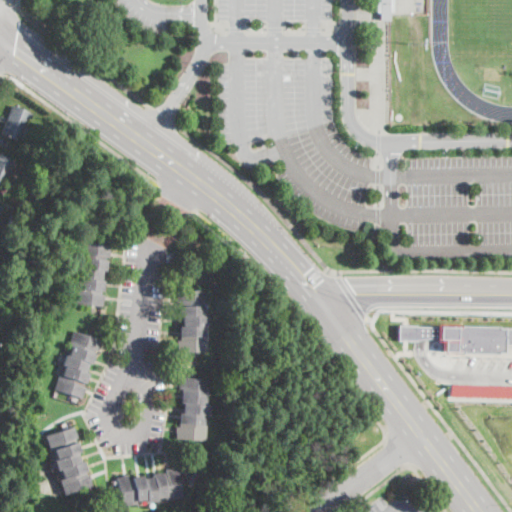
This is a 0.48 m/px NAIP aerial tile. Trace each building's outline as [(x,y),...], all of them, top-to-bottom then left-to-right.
[(389,0),(389,21),(379,21),(379,0),(389,0)] [(20,137),(18,140),(2,133),(13,106),(30,113),(20,137)] [(6,179),(2,189),(0,188),(0,157),(12,162),(6,179)] [(45,195),(40,208),(25,202),(30,189),(45,195)] [(21,219),(22,217),(28,220),(23,233),(6,226),(10,215),(21,219)] [(39,228),(38,234),(30,232),(32,226),(39,228)] [(109,256),(109,257),(106,257),(104,270),(102,270),(99,294),(104,294),(103,306),(74,302),(80,242),(110,246),(109,256)] [(206,303),(206,306),(202,305),(203,314),(206,314),(207,325),(203,325),(203,336),(207,335),(207,352),(178,352),(177,347),(176,347),(176,340),(180,340),(180,336),(178,336),(178,326),(181,326),(181,312),(177,312),(176,291),(205,290),(206,303)] [(460,326),(460,324),(497,326),(497,327),(511,327),(511,343),(503,343),(503,353),(462,352),(462,350),(443,350),(443,338),(437,338),(437,336),(414,340),(396,339),(397,325),(460,326)] [(97,351),(95,350),(91,364),(88,363),(85,372),(87,373),(83,385),(86,387),(82,399),(53,389),(73,330),(101,340),(97,351)] [(209,396),(205,395),(204,405),(207,405),(206,416),(203,416),(202,425),(206,425),(205,441),(175,438),(180,377),(210,379),(209,396)] [(449,384),(511,385),(511,397),(449,396),(449,384)] [(79,460),(79,462),(81,461),(86,474),(88,474),(91,485),(63,494),(45,435),(73,426),(77,439),(75,439),(79,451),(76,452),(79,460)] [(172,468),(172,469),(176,468),(180,498),(166,500),(165,497),(155,498),(155,501),(145,503),(145,499),(135,500),(136,504),(120,506),(116,477),(128,475),(128,477),(143,475),(143,478),(151,477),(151,474),(165,472),(165,469),(172,468)]
